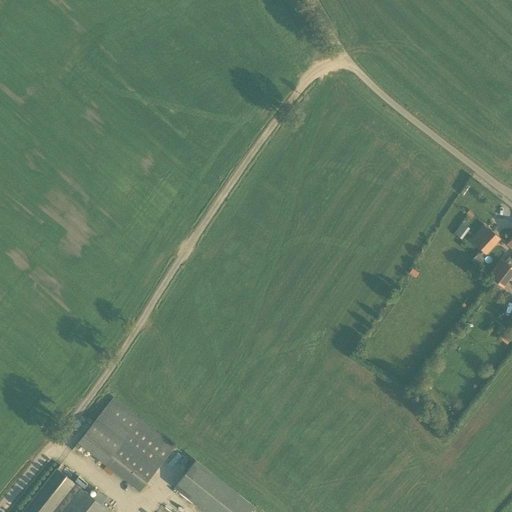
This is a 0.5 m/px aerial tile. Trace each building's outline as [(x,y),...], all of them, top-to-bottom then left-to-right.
[(461,222),(455,234),(462,237),(468,225),(461,222)] [(500,238),(489,230),(476,244),(487,253),(500,238)] [(488,276),(504,288),(510,280),(511,281),(511,267),(501,259),(488,276)] [(359,347),(355,354),(362,359),(366,352),(359,347)] [(114,398),(78,443),(139,491),(175,446),(114,398)] [(174,487),(204,511),(250,511),(255,507),(196,459),(174,487)] [(55,467),(21,511),(107,511),(110,509),(84,490),(88,485),(78,477),(75,481),(55,467)]
